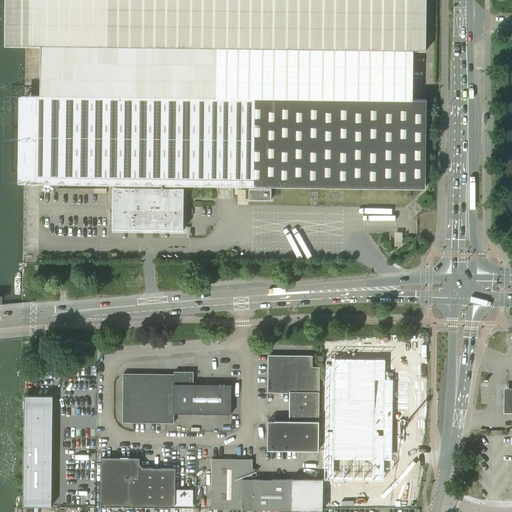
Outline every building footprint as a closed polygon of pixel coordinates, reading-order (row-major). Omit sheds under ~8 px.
[(41,0),(40,48),(40,94),(39,183),(116,184),(116,187),(112,187),(112,228),(182,229),(183,188),(181,188),(181,184),(425,187),(426,99),(417,99),(417,93),(412,93),(412,51),(425,51),(425,0),(41,0)] [(270,200),(270,189),(248,189),(248,199),(270,200)] [(318,451),(319,377),(319,367),(312,367),(312,356),(268,355),(268,383),(267,392),(289,392),(289,404),(289,421),(274,421),(268,421),(268,433),(267,433),(267,450),(318,451)] [(325,356),(323,477),(382,478),(382,458),(390,458),(391,376),(383,376),(384,356),(325,356)] [(192,374),(123,373),(122,422),(173,423),(173,413),(231,414),(231,384),(192,384),(192,374)] [(511,388),(503,389),(503,414),(511,414),(511,388)] [(52,395),(24,395),(23,506),(51,506),(52,395)] [(175,468),(144,468),(143,468),(133,458),(101,458),(101,504),(175,505),(175,489),(175,468)] [(323,509),(323,505),(323,479),(252,478),(252,458),(211,458),(211,508),(323,509)] [(193,489),(175,489),(175,505),(193,505),(193,489)]
